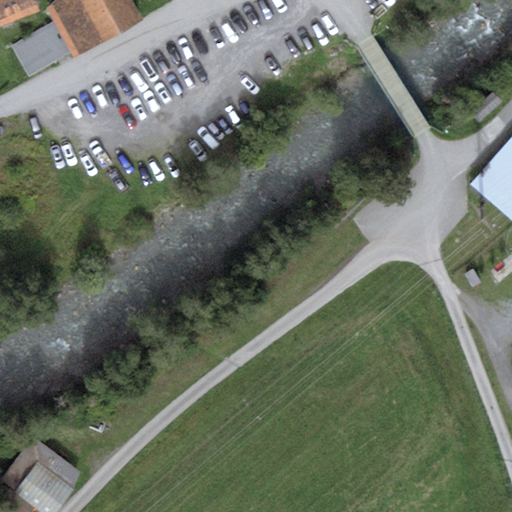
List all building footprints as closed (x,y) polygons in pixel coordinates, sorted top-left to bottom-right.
[(0,0),(0,25),(38,10),(35,3),(41,1),(40,0),(0,0)] [(55,0),(46,9),(53,21),(71,53),(73,58),(143,19),(132,0),(55,0)] [(71,53),(53,21),(10,44),(28,77),(71,53)] [(511,136),(471,183),(511,219),(511,136)] [(80,471),(34,438),(1,479),(42,511),(58,511),(72,493),(80,471)] [(7,488),(0,495),(0,511),(32,511),(33,511),(7,488)]
